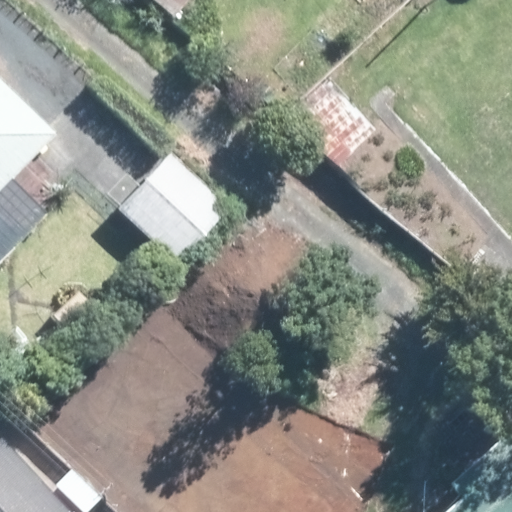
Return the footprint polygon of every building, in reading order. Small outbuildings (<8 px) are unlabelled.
[(177,0),(147,0),(166,14),(177,0)] [(365,126),(320,78),(279,116),(323,165),(365,126)] [(0,208),(16,225),(70,169),(37,136),(42,130),(0,88),(0,208)] [(106,203),(166,259),(213,206),(153,150),(108,200),(106,203)] [(72,289),(47,314),(68,335),(93,310),(72,289)] [(0,352),(0,353),(15,374),(34,361),(19,339),(0,352)] [(511,511),(511,446),(500,434),(448,482),(459,492),(437,511),(511,511)] [(69,511),(0,437),(0,511),(69,511)]
